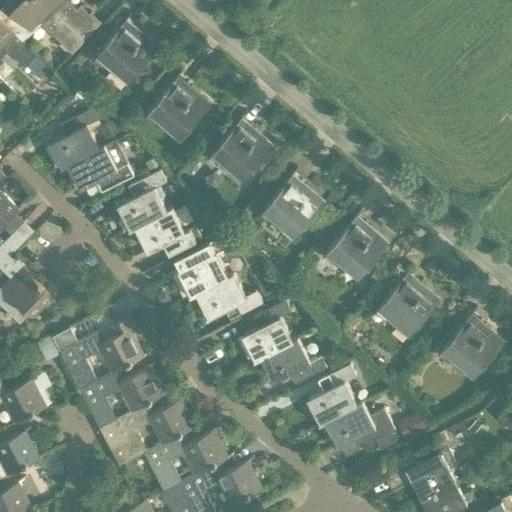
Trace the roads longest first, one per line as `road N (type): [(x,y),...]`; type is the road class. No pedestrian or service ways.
road 1 (residential): [(342,499),(202,384),(99,242),(13,162)]
road 2 (residential): [(511,274),(185,0)]
road 3 (residential): [(67,511),(80,426),(59,369)]
